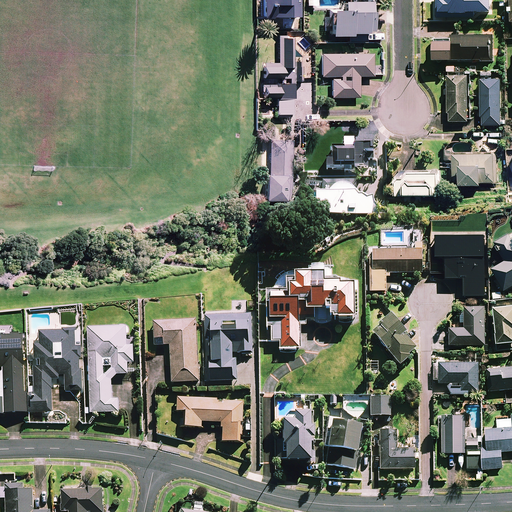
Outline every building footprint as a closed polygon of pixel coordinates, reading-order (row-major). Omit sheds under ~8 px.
[(297,0),(263,0),(264,16),(298,16),(297,0)] [(371,1),(341,0),(341,9),(331,9),(331,35),(352,35),(352,42),(366,42),(366,31),(371,31),(371,1)] [(435,0),(436,18),(474,18),(474,14),(490,13),(490,1),(490,0),(435,0)] [(434,59),(493,62),(495,37),(451,35),(451,40),(442,40),(442,45),(435,45),(434,59)] [(294,81),(302,81),(302,51),(295,51),(295,36),(278,36),(278,63),(264,63),(264,78),(276,78),(276,84),(263,84),(262,98),(277,98),(277,114),(293,114),(293,98),(294,98),(294,81)] [(373,76),(373,54),(322,54),(322,76),(332,76),(332,97),(359,97),(359,76),(373,76)] [(468,120),(471,120),(471,104),(468,103),(468,77),(448,76),(447,114),(450,114),(449,122),(468,122),(468,120)] [(482,126),(500,126),(500,125),(506,125),(505,121),(500,121),(500,81),(481,81),(481,118),(482,118),(482,126)] [(290,200),(291,140),(271,140),(270,172),(265,172),(265,199),(290,200)] [(355,146),(355,141),(344,141),(344,149),(333,149),(333,160),(327,160),(327,169),(368,169),(368,160),(374,160),(373,146),(355,146)] [(454,160),(454,184),(460,184),(459,187),(480,187),(481,183),(494,183),(495,156),(454,156),(454,152),(445,152),(445,160),(454,160)] [(439,196),(439,170),(433,170),(433,172),(400,172),(395,177),(395,197),(439,196)] [(357,197),(357,181),(306,181),(306,216),(377,215),(377,197),(357,197)] [(480,276),(480,240),(452,240),(452,254),(447,254),(447,279),(466,279),(466,294),(485,294),(485,276),(480,276)] [(511,242),(496,245),(499,268),(508,267),(509,273),(511,272),(511,242)] [(422,252),(382,250),(372,250),(370,292),(386,292),(387,273),(421,274),(422,252)] [(307,326),(306,321),(314,320),(314,322),(331,322),(331,319),(355,318),(354,284),(349,284),(349,282),(332,282),(331,266),(309,266),(309,272),(287,273),(287,290),(268,290),(268,327),(271,327),(271,342),(280,342),(280,350),(301,349),(301,326),(307,326)] [(511,306),(495,308),(499,351),(511,349),(511,306)] [(486,345),(485,307),(465,307),(465,328),(451,328),(451,345),(486,345)] [(249,331),(249,314),(205,316),(205,340),(209,340),(210,382),(237,381),(236,359),(233,359),(233,353),(252,352),(252,331),(249,331)] [(372,332),(400,366),(411,357),(409,355),(416,350),(404,335),(406,333),(392,316),(372,332)] [(199,382),(196,321),(155,323),(156,350),(163,350),(163,346),(171,345),(172,383),(199,382)] [(128,347),(127,327),(88,328),(91,414),(120,413),(119,400),(113,400),(112,375),(129,375),(128,363),(135,363),(134,347),(128,347)] [(29,393),(29,413),(53,413),(52,379),(60,379),(60,375),(66,375),(66,392),(83,391),(83,369),(81,369),(81,358),(82,358),(82,345),(77,345),(77,329),(63,329),(63,331),(40,331),(40,344),(35,345),(35,361),(40,361),(40,367),(35,367),(36,392),(29,393)] [(0,413),(29,413),(29,393),(27,393),(26,335),(0,335),(0,368),(5,368),(5,400),(0,400),(0,413)] [(479,394),(479,363),(440,362),(440,383),(450,383),(450,394),(479,394)] [(511,366),(487,369),(490,391),(511,389),(511,366)] [(222,442),(241,443),(241,436),(243,436),(243,427),(240,427),(240,423),(242,423),(244,403),(177,398),(176,411),(184,412),(183,427),(201,428),(202,422),(222,423),(221,428),(223,428),(222,442)] [(391,416),(391,398),(371,398),(371,416),(391,416)] [(314,413),(296,413),(295,421),(284,421),(283,441),(278,441),(277,459),(312,461),(314,413)] [(511,427),(486,429),(486,435),(478,435),(478,440),(467,441),(465,415),(442,417),(445,453),(468,452),(469,469),(477,468),(478,480),(483,480),(483,469),(503,468),(502,452),(511,450),(511,427)] [(363,425),(333,421),(326,465),(356,470),(363,425)] [(397,450),(397,431),(380,431),(381,470),(415,469),(414,450),(397,450)] [(24,484),(7,485),(7,488),(0,487),(0,501),(7,501),(7,511),(51,511),(34,511),(33,490),(24,490),(24,484)] [(103,511),(103,489),(63,490),(63,511),(71,511),(103,511)]
